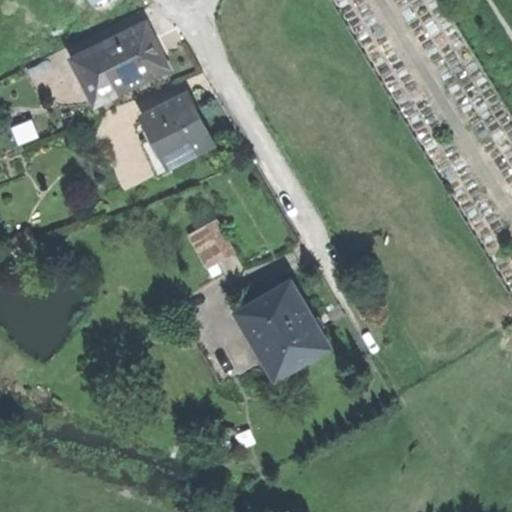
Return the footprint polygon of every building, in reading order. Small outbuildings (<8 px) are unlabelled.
[(76,63),(88,86),(110,75),(121,96),(170,72),(159,50),(148,28),(76,63)] [(98,107),(121,96),(110,75),(88,86),(98,107)] [(190,95),(183,98),(191,114),(198,111),(190,95)] [(154,136),(170,168),(215,145),(206,127),(198,111),(191,114),(183,98),(145,117),(154,136)] [(158,174),(170,168),(154,136),(142,142),(158,174)] [(191,236),(208,267),(234,253),(217,222),(191,236)] [(8,245),(16,255),(35,241),(28,231),(8,245)] [(295,283),(239,314),(251,335),(258,331),(285,377),(333,350),(315,318),(295,283)] [(174,304),(184,323),(195,318),(185,298),(174,304)] [(278,382),(285,377),(258,331),(251,335),(278,382)]
